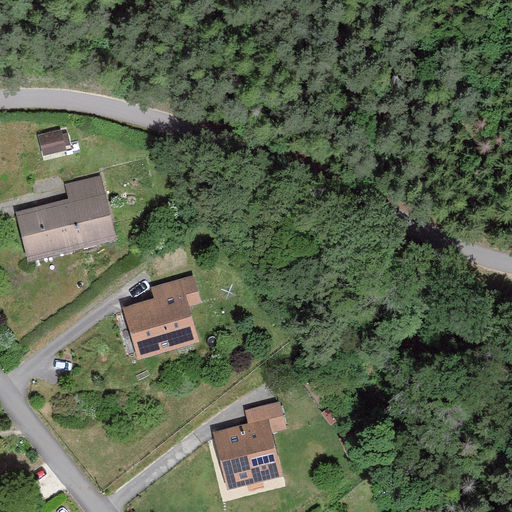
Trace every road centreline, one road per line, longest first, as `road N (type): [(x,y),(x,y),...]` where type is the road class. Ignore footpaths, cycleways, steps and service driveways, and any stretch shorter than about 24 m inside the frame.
road 1 (unclassified): [(511,265),(191,132),(80,104),(0,104)]
road 2 (residential): [(103,511),(0,382)]
